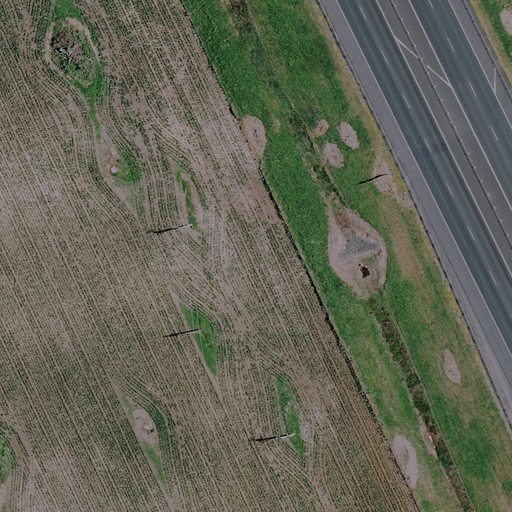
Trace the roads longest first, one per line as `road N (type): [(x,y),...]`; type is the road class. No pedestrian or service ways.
road 1 (motorway): [(511,307),(360,0)]
road 2 (motorway): [(435,0),(511,155)]
